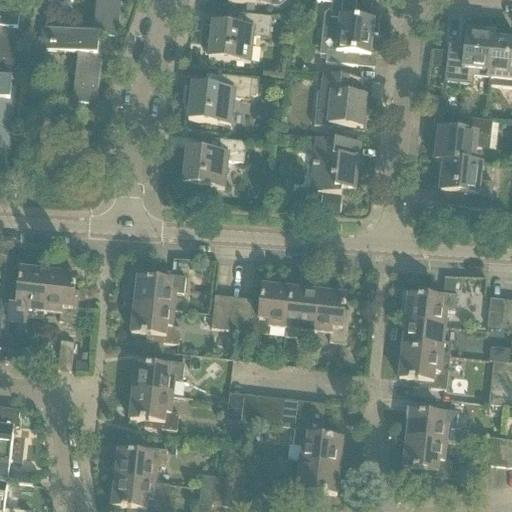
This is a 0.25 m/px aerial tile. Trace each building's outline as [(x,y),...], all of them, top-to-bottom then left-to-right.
[(48,0),(48,4),(61,5),(61,0),(96,0),(96,4),(93,35),(100,36),(114,38),(118,0),(48,0)] [(228,0),(228,3),(245,5),(247,5),(245,16),(246,16),(254,17),(255,6),(269,8),(270,0),(228,0)] [(338,41),(336,53),(327,52),(325,65),(357,68),(358,57),(371,58),(373,36),(378,37),(379,24),(354,21),(356,0),(316,0),(316,3),(332,5),(331,13),(328,13),(326,15),(324,31),(331,40),(338,41)] [(0,79),(12,81),(14,81),(20,31),(18,31),(20,10),(0,7),(0,79)] [(211,42),(209,61),(250,66),(253,39),(269,40),(271,19),(268,19),(254,17),(246,16),(244,28),(213,25),(213,29),(206,28),(205,29),(206,29),(205,41),(211,42)] [(100,36),(93,35),(45,30),(44,41),(31,39),(26,86),(40,87),(44,51),(78,56),(73,104),(94,107),(100,57),(98,56),(100,36)] [(449,46),(444,84),(464,86),(473,87),(474,80),(488,81),(489,74),(493,42),(494,36),(467,33),(466,48),(449,46)] [(488,81),(487,88),(511,90),(511,44),(493,42),(489,74),(488,81)] [(353,80),(333,78),(324,76),(319,114),(329,115),(328,126),(363,130),(366,100),(351,98),(353,80)] [(193,87),(189,123),(209,126),(230,128),(234,101),(249,102),(250,99),(254,99),(257,97),(258,82),(252,81),(245,81),(226,78),(224,90),(205,88),(193,87)] [(12,81),(0,79),(0,150),(6,151),(12,100),(10,100),(12,81)] [(433,98),(430,113),(444,115),(446,100),(433,98)] [(435,162),(441,163),(473,166),(475,150),(489,152),(492,124),(459,120),(457,134),(439,132),(435,162)] [(297,191),(297,192),(341,197),(342,192),(356,194),(359,161),(361,145),(355,145),(352,144),(336,143),(335,142),(316,140),(315,151),(324,152),(322,168),(319,168),(319,166),(313,165),(310,193),(297,191)] [(183,187),(225,192),(228,164),(244,166),(246,145),(220,142),(219,154),(187,150),(183,187)] [(473,166),(441,163),(439,179),(441,179),(439,194),(458,196),(457,210),(490,214),(493,185),(479,184),(481,167),(473,166)] [(320,214),(320,215),(339,217),(341,206),(341,201),(341,200),(321,199),(320,213),(320,214)] [(458,215),(457,226),(468,227),(470,216),(458,215)] [(0,303),(0,304),(0,317),(10,319),(27,321),(43,323),(44,315),(49,275),(21,272),(19,284),(14,284),(11,304),(0,303)] [(138,281),(135,308),(175,313),(177,296),(185,297),(186,280),(154,276),(138,274),(138,281)] [(49,275),(44,315),(60,317),(60,324),(77,326),(81,291),(75,290),(76,278),(49,275)] [(270,330),(285,332),(290,292),(263,289),(261,306),(240,304),(237,334),(269,338),(270,330)] [(300,333),(314,335),(319,295),(290,292),(285,332),(285,339),(300,341),(300,333)] [(408,298),(405,325),(445,329),(447,314),(455,315),(457,298),(424,294),(423,300),(408,298)] [(319,295),(314,335),(330,336),(330,344),(347,346),(350,314),(345,313),(346,298),(319,295)] [(211,331),(223,332),(227,302),(215,301),(211,331)] [(223,332),(237,334),(240,304),(227,302),(223,332)] [(490,302),(487,330),(501,331),(504,303),(490,302)] [(511,304),(504,303),(501,331),(511,332),(511,304)] [(175,313),(135,308),(131,336),(147,338),(146,344),(179,347),(181,330),(173,329),(175,313)] [(405,325),(402,352),(442,357),(442,359),(449,360),(451,346),(443,345),(443,344),(445,329),(405,325)] [(0,336),(0,366),(8,368),(36,371),(36,370),(36,368),(38,358),(17,356),(9,355),(11,338),(0,336)] [(60,345),(57,374),(71,375),(74,346),(60,345)] [(402,352),(399,382),(414,383),(413,390),(446,394),(449,360),(442,359),(442,357),(402,352)] [(136,367),(133,395),(173,399),(175,383),(182,384),(184,366),(152,363),(151,369),(136,367)] [(75,374),(75,375),(89,377),(89,376),(89,375),(90,366),(76,365),(75,374)] [(511,367),(493,365),(492,379),(511,381),(511,367)] [(511,381),(492,379),(490,394),(511,396),(511,381)] [(511,396),(490,394),(488,408),(511,411),(511,396)] [(173,399),(133,395),(130,423),(145,425),(145,430),(177,434),(179,417),(171,416),(173,399)] [(226,423),(240,425),(243,398),(229,396),(226,423)] [(240,425),(254,426),(257,399),(243,398),(240,425)] [(257,399),(254,426),(267,428),(270,401),(257,399)] [(267,428),(281,429),(284,402),(270,401),(267,428)] [(281,429),(295,431),(298,404),(284,402),(281,429)] [(295,431),(296,431),(308,432),(311,406),(298,404),(295,431)] [(308,432),(322,434),(323,427),(325,407),(311,406),(308,432)] [(410,414),(407,442),(447,447),(466,449),(467,432),(457,431),(458,414),(445,412),(426,410),(425,416),(410,414)] [(0,482),(7,483),(13,430),(18,431),(20,413),(0,411),(0,482)] [(329,428),(323,427),(322,434),(308,432),(296,431),(294,448),(290,447),(288,463),(300,465),(340,469),(343,442),(328,440),(329,428)] [(482,469),(494,470),(497,442),(485,441),(482,469)] [(447,447),(407,442),(404,470),(419,472),(418,478),(451,481),(453,464),(445,463),(447,447)] [(497,442),(494,470),(507,471),(510,444),(497,442)] [(119,454),(116,482),(155,486),(157,470),(165,471),(167,453),(134,450),(133,456),(119,454)] [(340,469),(300,465),(298,482),(290,481),(288,498),(321,502),(322,496),(337,497),(340,469)] [(7,483),(7,485),(33,488),(34,477),(9,474),(7,483)] [(199,507),(213,509),(216,481),(202,479),(199,507)] [(213,509),(226,510),(230,483),(216,481),(213,509)] [(155,486),(116,482),(112,510),(127,511),(160,511),(162,504),(154,503),(155,486)] [(230,483),(226,510),(238,511),(240,511),(244,485),(230,483)]
